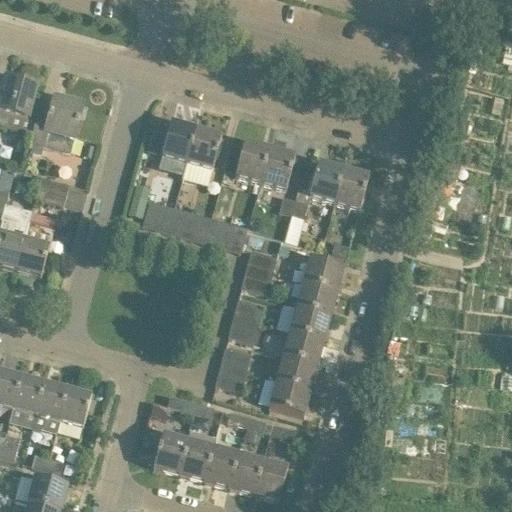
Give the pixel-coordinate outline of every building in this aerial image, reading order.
[(0,131),(31,140),(35,125),(26,123),(35,90),(6,83),(0,102),(0,101),(0,131)] [(35,125),(31,140),(27,154),(41,158),(43,151),(70,159),(82,112),(53,104),(48,123),(36,120),(35,125)] [(161,162),(180,167),(186,169),(195,134),(170,127),(161,162)] [(221,141),(195,134),(186,169),(211,176),(221,141)] [(149,154),(159,156),(161,137),(152,135),(149,154)] [(260,189),(265,169),(269,154),(244,147),(234,182),(260,189)] [(269,154),(265,169),(260,189),(285,196),(295,161),(269,154)] [(303,225),(309,202),(333,209),(343,174),(318,168),(313,184),(302,180),(294,207),(290,222),(303,225)] [(333,209),(340,211),(359,216),(368,181),(343,174),(333,209)] [(68,190),(49,185),(40,183),(34,205),(62,212),(68,190)] [(129,219),(143,222),(149,192),(134,189),(129,219)] [(23,244),(27,230),(31,218),(20,215),(16,227),(1,223),(8,198),(0,195),(0,226),(1,227),(0,230),(0,271),(15,276),(23,244)] [(278,218),(290,222),(294,207),(282,203),(278,218)] [(155,235),(161,210),(149,207),(142,232),(155,235)] [(161,210),(155,235),(167,239),(173,214),(161,210)] [(179,242),(185,217),(173,214),(167,239),(179,242)] [(191,245),(197,220),(185,217),(179,242),(191,245)] [(202,249),(209,223),(197,220),(191,245),(202,249)] [(215,252),(221,227),(209,223),(202,249),(215,252)] [(227,255),(233,230),(221,227),(215,252),(227,255)] [(53,237),(27,230),(23,244),(15,276),(40,282),(53,237)] [(233,230),(227,255),(239,259),(246,233),(233,230)] [(349,253),(334,249),(330,261),(345,265),(349,253)] [(250,256),(247,269),(272,276),(276,263),(250,256)] [(302,289),(337,298),(344,273),(309,263),(302,289)] [(247,269),(244,281),(269,288),(272,276),(247,269)] [(269,288),(244,281),(240,294),(266,301),(269,288)] [(330,323),(337,298),(302,289),(295,313),(330,323)] [(263,312),(257,310),(237,305),(234,318),(259,325),(263,312)] [(289,338),(323,348),(330,323),(295,313),(289,338)] [(259,325),(234,318),(231,330),(256,337),(259,325)] [(256,337),(231,330),(227,343),(253,349),(256,337)] [(316,372),(323,348),(289,338),(282,363),(316,372)] [(250,360),(244,359),(224,354),(221,367),(246,374),(250,360)] [(275,388),(310,397),(316,372),(282,363),(275,388)] [(246,374),(221,367),(218,378),(243,385),(246,374)] [(0,410),(12,414),(21,382),(0,376),(0,410)] [(214,391),(234,396),(240,398),(243,385),(218,378),(214,391)] [(32,433),(44,388),(21,382),(12,414),(9,426),(32,433)] [(59,427),(67,394),(44,388),(32,433),(55,439),(59,427)] [(303,422),(310,397),(275,388),(268,413),(303,422)] [(67,394),(59,427),(82,433),(91,401),(67,394)] [(166,412),(180,416),(183,406),(169,402),(166,412)] [(195,422),(198,410),(183,406),(180,416),(178,423),(191,427),(192,422),(195,422)] [(198,410),(195,422),(210,426),(213,414),(198,410)] [(243,436),(247,423),(229,418),(226,431),(243,436)] [(265,428),(247,423),(243,436),(261,441),(265,428)] [(282,433),(279,446),(293,449),(297,437),(282,433)] [(153,474),(178,481),(188,446),(162,439),(153,474)] [(5,440),(4,443),(1,451),(0,456),(0,464),(12,468),(15,455),(19,444),(5,440)] [(178,481),(203,487),(212,453),(188,446),(178,481)] [(45,476),(51,455),(37,451),(31,473),(45,476)] [(203,487),(228,494),(237,459),(212,453),(203,487)] [(65,459),(51,455),(45,476),(59,480),(65,459)] [(228,494),(252,501),(262,466),(237,459),(228,494)] [(287,473),(262,466),(252,501),(277,508),(287,473)] [(27,508),(41,511),(60,511),(66,492),(34,483),(27,508)]
